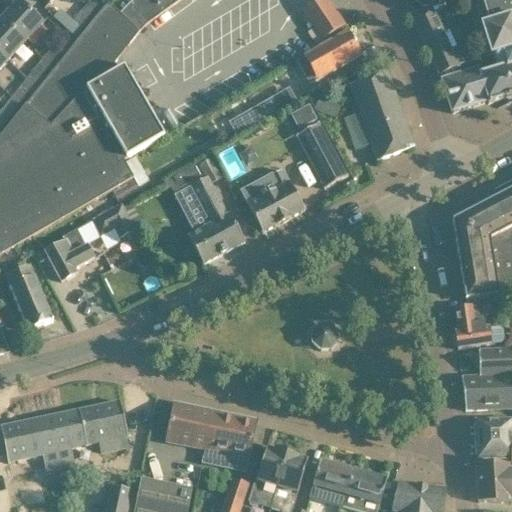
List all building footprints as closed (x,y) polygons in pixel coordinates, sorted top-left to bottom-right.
[(91,0),(87,6),(94,12),(103,0),(91,0)] [(133,0),(119,15),(139,34),(146,27),(167,12),(176,5),(172,0),(148,0),(144,0),(133,0)] [(318,0),(301,12),(321,43),(343,28),(324,0),(318,0)] [(428,10),(412,18),(442,82),(451,116),(487,104),(487,106),(497,102),(499,109),(511,105),(511,0),(466,0),(485,61),(493,58),(497,72),(481,77),(479,71),(462,76),(436,20),(433,21),(428,10)] [(1,23),(24,44),(41,25),(18,4),(1,23)] [(0,257),(42,233),(134,180),(124,165),(123,163),(124,162),(127,160),(164,139),(160,132),(158,133),(146,113),(149,112),(140,97),(137,98),(126,78),(128,77),(123,69),(118,72),(114,65),(139,34),(119,15),(108,5),(46,82),(25,107),(0,138),(0,257)] [(79,32),(94,12),(87,6),(71,26),(67,32),(74,37),(79,32)] [(0,24),(0,55),(7,62),(24,44),(1,23),(0,24)] [(361,60),(348,35),(297,64),(309,86),(332,72),(334,75),(361,60)] [(58,42),(43,61),(49,67),(65,48),(58,42)] [(43,61),(27,80),(34,86),(49,67),(43,61)] [(355,117),(344,121),(356,152),(371,147),(377,164),(414,149),(386,73),(367,80),(349,87),(356,106),(351,108),(355,117)] [(12,100),(18,106),(34,86),(27,80),(12,100)] [(294,104),(288,92),(258,109),(265,121),(294,104)] [(321,98),(315,112),(335,120),(340,107),(321,98)] [(12,100),(0,114),(0,123),(2,125),(18,106),(12,100)] [(296,136),(295,137),(296,138),(317,177),(318,176),(318,175),(337,164),(339,164),(318,126),(318,124),(316,125),(317,125),(296,136)] [(263,125),(251,132),(255,138),(267,131),(263,125)] [(134,159),(124,165),(134,180),(139,189),(149,183),(134,159)] [(201,207),(185,215),(188,221),(195,235),(188,239),(194,250),(203,267),(244,245),(225,210),(223,211),(210,185),(221,179),(211,159),(199,165),(202,171),(207,179),(191,188),(201,207)] [(194,168),(172,180),(178,190),(199,179),(194,168)] [(280,171),(239,193),(246,207),(262,236),(304,213),(289,185),(288,185),(281,172),(280,171)] [(133,182),(112,194),(119,206),(121,205),(140,194),(133,182)] [(511,191),(498,199),(511,225),(511,191)] [(452,223),(465,302),(495,297),(511,295),(511,225),(498,199),(452,223)] [(119,242),(136,232),(121,205),(119,206),(92,222),(101,238),(114,231),(119,242)] [(61,239),(64,243),(46,253),(62,283),(76,275),(74,271),(94,261),(80,235),(77,231),(61,239)] [(41,253),(34,257),(39,265),(45,261),(41,253)] [(28,333),(53,323),(29,267),(4,278),(28,333)] [(496,309),(495,297),(465,302),(466,310),(455,312),(458,333),(455,334),(455,336),(452,340),(453,346),(457,350),(457,352),(492,347),(491,346),(501,345),(504,341),(503,332),(499,328),(485,330),(483,314),(473,315),(472,312),(496,309)] [(318,328),(312,336),(313,346),(320,352),(330,352),(337,344),(336,334),(328,327),(318,328)] [(0,358),(9,356),(0,334),(0,358)] [(511,351),(498,352),(478,353),(479,366),(480,379),(511,377),(511,351)] [(511,377),(480,379),(462,380),(466,413),(511,410),(511,377)] [(1,427),(8,464),(99,446),(101,455),(127,450),(126,441),(127,440),(119,403),(1,427)] [(174,405),(166,445),(205,452),(213,454),(219,414),(174,405)] [(205,452),(203,466),(226,470),(228,458),(249,461),(256,425),(256,422),(219,414),(213,454),(205,452)] [(511,421),(476,423),(476,461),(510,462),(511,466),(511,465),(511,421)] [(253,487),(248,504),(249,504),(249,506),(256,508),(257,506),(270,510),(287,453),(275,450),(274,453),(267,450),(261,470),(256,487),(253,487)] [(287,453),(270,510),(276,511),(291,511),(292,510),(306,462),(299,460),(300,457),(287,453)] [(352,472),(321,463),(309,500),(340,509),(352,472)] [(474,465),(476,486),(511,486),(511,470),(509,470),(509,466),(474,465)] [(352,472),(340,509),(348,511),(377,511),(386,483),(352,472)] [(187,511),(192,492),(141,481),(134,511),(187,511)] [(240,511),(249,487),(232,481),(221,511),(240,511)] [(391,511),(443,511),(446,491),(398,485),(391,511)] [(511,486),(476,486),(478,504),(511,505),(511,486)] [(109,488),(104,511),(129,511),(134,493),(109,488)]
